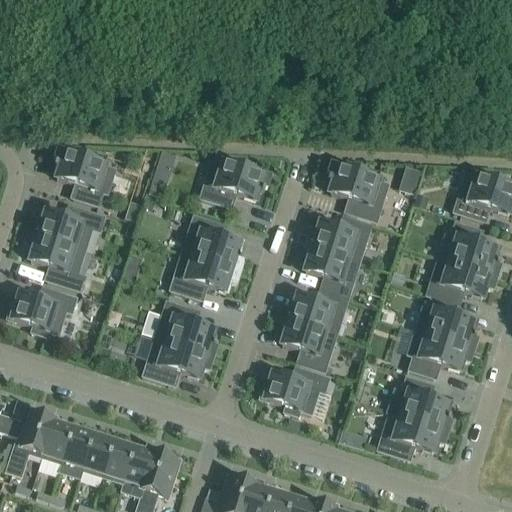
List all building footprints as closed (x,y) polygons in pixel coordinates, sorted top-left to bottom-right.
[(72,203),(98,211),(102,197),(106,199),(114,175),(103,171),(107,161),(89,160),(87,166),(58,156),(53,170),(59,172),(56,182),(77,189),(72,203)] [(160,157),(147,200),(161,204),(174,162),(160,157)] [(233,199),(254,205),(258,195),(263,197),(267,183),(251,178),(254,169),(232,167),(231,171),(211,165),(199,203),(229,212),(233,199)] [(332,187),(329,197),(350,204),(346,217),(376,227),(388,189),(377,186),(380,176),(363,175),(361,180),(331,171),(327,185),(332,187)] [(484,185),(465,178),(452,216),(483,226),(487,212),(508,219),(511,208),(511,193),(504,191),(507,182),(485,181),(484,185)] [(33,241),(37,242),(37,241),(84,256),(91,234),(99,236),(104,221),(70,211),(66,224),(44,218),(42,227),(38,226),(33,241)] [(193,220),(181,257),(238,276),(242,263),(237,261),(240,250),(219,244),(223,230),(193,220)] [(308,252),(311,253),(312,252),(359,267),(370,230),(344,222),(340,235),(319,229),(316,238),(312,237),(308,252)] [(445,239),(437,263),(494,281),(498,267),(493,266),(496,255),(475,249),(480,235),(454,227),(450,241),(445,239)] [(37,241),(37,242),(30,265),(51,272),(46,285),(80,296),(85,281),(77,279),(84,256),(37,241)] [(312,252),(311,253),(304,276),(325,282),(321,295),(347,304),(359,267),(312,252)] [(234,289),(238,276),(181,257),(169,295),(200,304),(204,291),(225,298),(228,287),(234,289)] [(490,294),(494,281),(437,263),(425,300),(431,301),(456,309),(460,296),(481,302),(485,292),(490,294)] [(12,308),(7,323),(32,331),(30,337),(45,341),(46,335),(58,339),(65,316),(71,318),(76,303),(44,293),(39,306),(18,300),(16,309),(12,308)] [(296,302),(289,325),(336,340),(347,304),(321,295),(317,308),(296,302)] [(452,322),(456,309),(431,301),(427,314),(422,312),(414,335),(471,354),(475,340),(470,339),(473,328),(452,322)] [(166,306),(154,343),(211,361),(215,348),(210,347),(213,336),(192,330),(196,316),(166,306)] [(336,340),(289,325),(281,349),(302,355),(298,369),(324,377),(336,340)] [(467,367),(471,354),(414,335),(406,359),(412,361),(407,374),(433,382),(437,369),(458,375),(462,365),(467,367)] [(207,375),(211,361),(154,343),(142,381),(173,390),(177,377),(198,383),(201,373),(207,375)] [(292,386),(271,380),(268,389),(264,388),(260,403),(285,411),(283,417),(297,421),(299,415),(311,419),(318,396),(324,398),(328,383),(297,373),(292,386)] [(407,399),(400,420),(400,421),(445,436),(449,423),(444,421),(447,410),(426,404),(431,390),(405,382),(401,397),(407,399)] [(15,405),(12,415),(22,418),(25,408),(15,405)] [(0,436),(17,442),(21,427),(0,420),(0,414),(1,411),(0,410),(0,436)] [(441,449),(445,436),(400,421),(400,420),(388,417),(376,455),(407,464),(411,451),(432,458),(436,447),(441,449)] [(40,462),(51,428),(52,428),(53,425),(31,418),(21,449),(15,447),(14,449),(10,463),(6,477),(20,481),(27,458),(40,462)] [(72,434),(73,434),(74,432),(58,427),(58,430),(52,428),(51,428),(40,462),(60,469),(61,469),(72,434)] [(81,476),(93,438),(79,434),(78,436),(73,434),(72,434),(61,469),(60,469),(58,476),(80,483),(82,476),(81,476)] [(113,447),(112,447),(107,445),(108,443),(93,438),(81,476),(82,476),(102,482),(113,447)] [(134,454),(133,453),(127,452),(128,449),(113,444),(112,447),(113,447),(102,482),(122,488),(123,489),(134,454)] [(10,463),(14,449),(7,447),(3,461),(10,463)] [(141,503),(156,456),(146,453),(145,455),(134,451),(133,453),(134,454),(123,489),(122,488),(120,496),(140,502),(141,503)] [(156,457),(156,456),(141,503),(140,502),(136,511),(152,511),(157,499),(166,502),(178,465),(156,458),(156,457)] [(0,475),(6,477),(10,463),(3,461),(0,470),(0,475)] [(243,511),(251,487),(250,486),(250,488),(228,481),(218,511),(243,511)] [(265,511),(271,497),(272,495),(260,491),(261,490),(251,487),(243,511),(265,511)] [(14,496),(28,501),(30,494),(17,489),(14,496)] [(49,507),(51,500),(37,496),(35,503),(49,507)] [(288,511),(292,501),(278,496),(277,499),(271,497),(265,511),(288,511)] [(65,505),(51,500),(49,507),(63,511),(65,505)] [(311,511),(313,507),(312,507),(311,510),(306,508),(306,506),(292,501),(288,511),(311,511)] [(214,511),(216,507),(205,503),(202,511),(214,511)]
